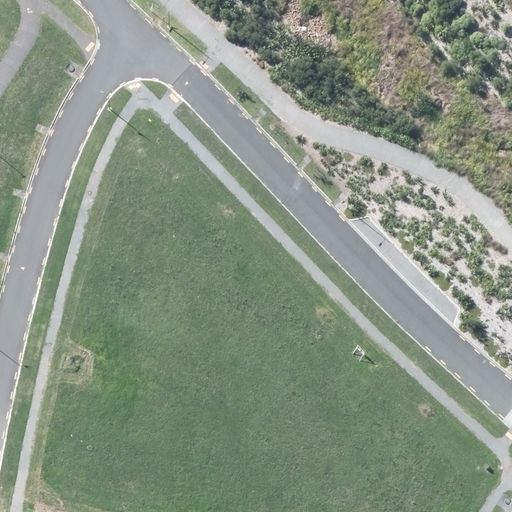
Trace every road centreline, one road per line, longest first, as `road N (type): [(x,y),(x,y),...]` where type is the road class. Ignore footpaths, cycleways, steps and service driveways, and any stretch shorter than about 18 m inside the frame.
road 1 (residential): [(136,34),(386,292),(511,399)]
road 2 (residential): [(0,366),(63,139),(79,105),(136,34)]
